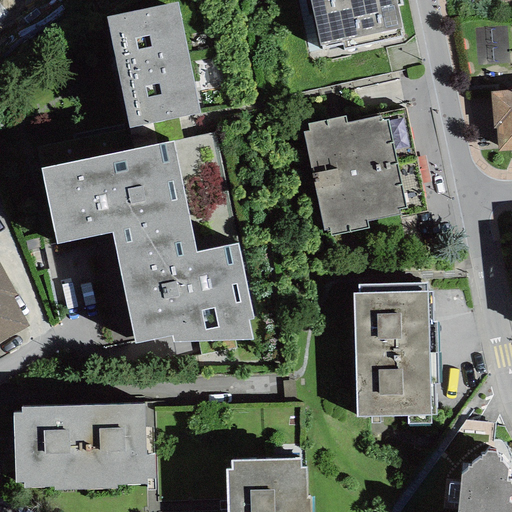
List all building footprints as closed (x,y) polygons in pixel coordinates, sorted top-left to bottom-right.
[(309,0),(320,46),(322,45),(323,49),(342,44),(344,50),(400,37),(398,28),(401,28),(396,7),(403,5),(401,0),(309,0)] [(177,3),(106,17),(129,128),(200,113),(177,3)] [(496,129),(498,152),(511,150),(511,91),(490,93),(493,129),(496,129)] [(303,133),(324,231),(329,230),(331,237),(369,229),(368,222),(399,216),(399,219),(428,213),(405,108),(378,114),(378,116),(346,123),(345,117),(308,124),(309,132),(303,133)] [(112,233),(135,344),(172,336),(174,343),(251,340),(247,321),(253,320),(238,245),(196,253),(173,142),(42,169),(57,244),(112,233)] [(0,342),(29,326),(13,298),(17,295),(0,265),(0,342)] [(427,283),(358,286),(358,293),(353,294),(354,353),(435,352),(437,352),(436,322),(433,322),(432,290),(427,291),(427,283)] [(438,384),(437,352),(435,352),(354,353),(356,417),(408,416),(408,424),(431,423),(430,415),(437,415),(436,385),(438,384)] [(144,404),(84,407),(87,490),(117,489),(117,485),(146,485),(146,479),(155,479),(155,455),(146,455),(144,404)] [(52,491),(87,490),(84,407),(20,406),(20,413),(12,413),(15,483),(24,483),(24,488),(52,488),(52,491)] [(511,511),(511,509),(511,503),(510,502),(510,498),(511,497),(511,485),(510,485),(510,482),(506,482),(507,469),(502,462),(499,462),(500,458),(498,458),(495,453),(487,451),(484,456),(481,455),(481,460),(478,459),(471,465),(471,468),(467,467),(467,471),(462,475),(456,511),(511,511)] [(226,471),(229,511),(310,511),(310,496),(307,497),(306,467),(301,468),(301,458),(232,460),(232,470),(226,471)]
